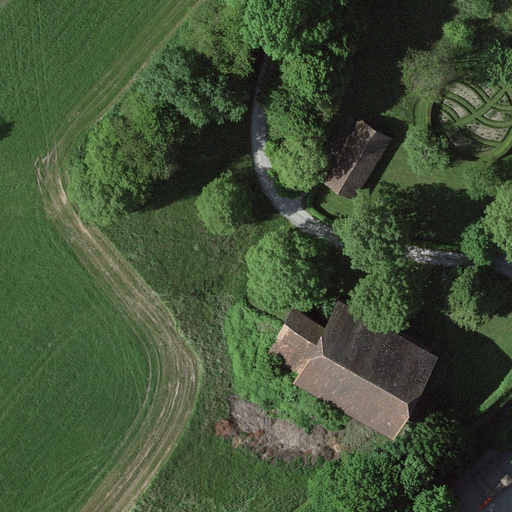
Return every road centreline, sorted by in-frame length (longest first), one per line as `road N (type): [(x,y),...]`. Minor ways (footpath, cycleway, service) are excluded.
road 1 (residential): [(511,266),(395,253),(319,233),(284,208),(264,178)]
road 2 (track): [(284,208),(407,47)]
road 3 (track): [(264,178),(255,141),(259,98),(287,0)]
